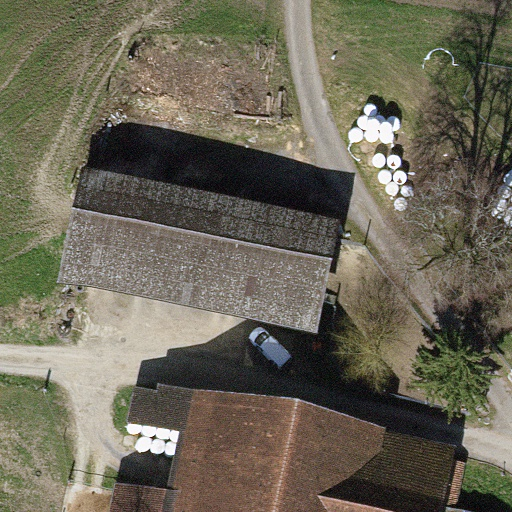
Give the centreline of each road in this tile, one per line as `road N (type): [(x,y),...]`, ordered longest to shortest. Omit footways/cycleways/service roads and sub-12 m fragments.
road 1 (track): [(511,454),(267,387),(0,360)]
road 2 (track): [(301,0),(311,89),(343,180),(511,418)]
road 3 (track): [(94,367),(104,438),(127,462),(169,478)]
